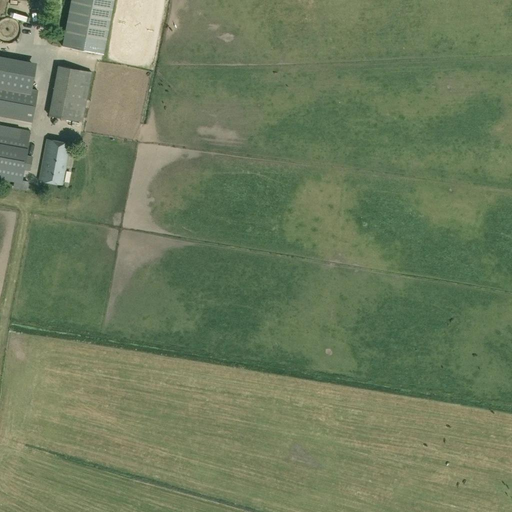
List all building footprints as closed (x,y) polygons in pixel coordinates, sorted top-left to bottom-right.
[(71,0),(62,46),(103,54),(113,0),(71,0)] [(0,55),(0,83),(30,89),(35,62),(0,55)] [(91,72),(58,65),(48,115),(82,121),(91,72)] [(30,89),(0,83),(0,116),(31,122),(37,91),(30,89)] [(491,140),(511,126),(506,118),(486,133),(491,140)] [(25,156),(30,131),(0,125),(0,164),(3,165),(3,170),(29,175),(32,157),(25,156)] [(511,129),(493,142),(506,160),(511,155),(511,129)] [(39,181),(63,185),(70,143),(46,139),(39,181)]
